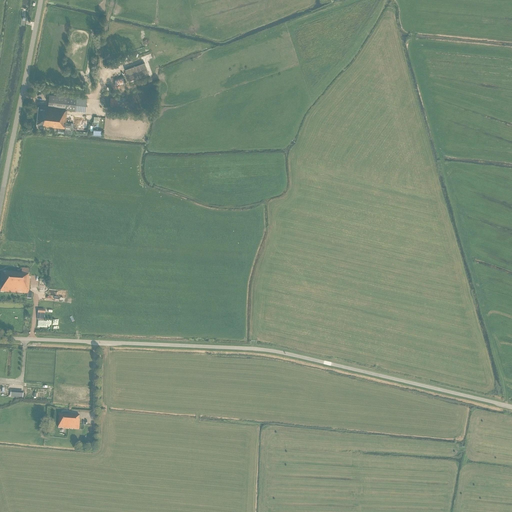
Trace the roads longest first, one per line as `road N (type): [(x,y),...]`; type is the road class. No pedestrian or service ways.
road 1 (tertiary): [(0,337),(270,350),(511,406)]
road 2 (tertiary): [(0,204),(40,0)]
